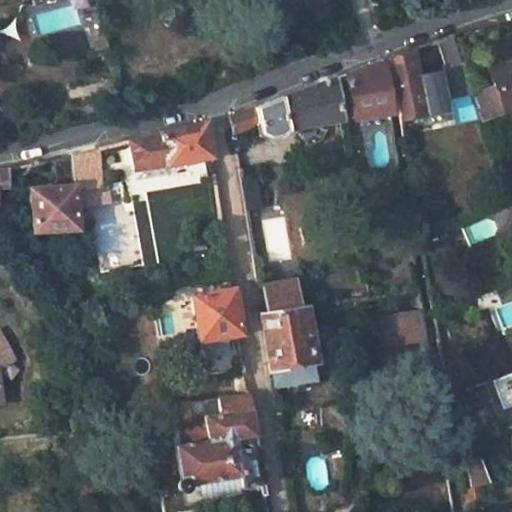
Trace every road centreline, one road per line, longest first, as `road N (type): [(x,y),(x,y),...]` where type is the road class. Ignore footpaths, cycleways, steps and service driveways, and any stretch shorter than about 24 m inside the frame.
road 1 (residential): [(212,103),(275,511)]
road 2 (residential): [(212,103),(0,149)]
road 3 (residential): [(369,45),(212,103)]
road 4 (residential): [(505,0),(369,45)]
